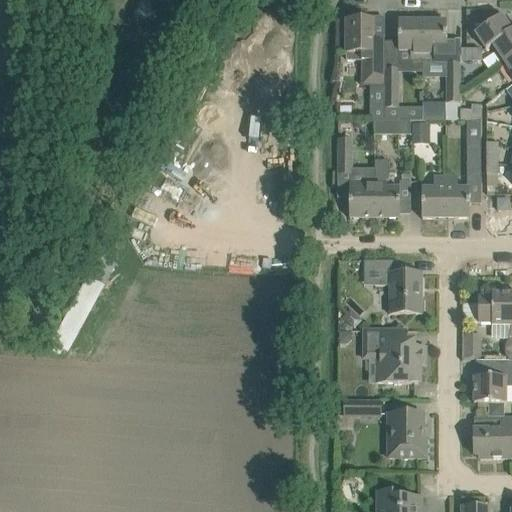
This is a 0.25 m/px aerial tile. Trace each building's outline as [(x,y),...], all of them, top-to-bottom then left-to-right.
[(511,32),(502,17),(475,36),(485,51),(492,46),(511,75),(511,87),(506,91),(511,100),(511,32)] [(343,25),(343,39),(347,39),(347,43),(347,55),(347,62),(361,62),(362,71),(362,88),(377,88),(377,110),(373,112),(374,122),(384,122),(384,109),(384,71),(385,63),(385,43),(373,43),(373,23),(362,23),(362,19),(349,19),(349,23),(347,23),(347,25),(343,25)] [(385,63),(384,71),(399,70),(399,66),(412,66),(412,65),(423,65),(424,65),(424,23),(399,23),(399,43),(385,43),(385,63)] [(424,23),(424,65),(445,65),(445,105),(445,122),(460,123),(460,112),(460,105),(460,65),(461,65),(461,63),(461,53),(461,52),(461,40),(447,40),(447,23),(424,23)] [(461,53),(461,63),(482,63),(482,52),(461,52),(461,53)] [(384,71),(384,109),(398,109),(399,74),(399,70),(384,71)] [(460,112),(460,123),(466,123),(472,123),(481,123),(481,111),(481,107),(472,107),(472,112),(460,112)] [(384,109),(384,122),(398,122),(411,122),(423,122),(423,110),(398,109),(384,109)] [(384,122),(374,122),(374,136),(398,136),(398,122),(384,122)] [(429,126),(413,126),(413,142),(429,142),(429,126)] [(352,171),(351,142),(338,142),(338,177),(350,176),(350,190),(349,190),(350,221),(374,221),(374,171),(352,171)] [(488,177),(498,176),(498,145),(488,145),(488,177)] [(466,146),(466,179),(480,179),(481,146),(466,146)] [(400,221),(400,201),(400,190),(387,190),(387,183),(389,183),(389,163),(375,163),(375,171),(374,171),(374,221),(400,221)] [(446,221),(446,179),(434,179),(434,190),(422,190),(422,221),(446,221)] [(470,221),(470,201),(470,190),(458,190),(458,179),(446,179),(446,221),(470,221)] [(498,213),(509,213),(509,201),(498,201),(498,213)] [(422,316),(422,275),(392,275),(392,263),(364,263),(364,275),(375,275),(375,288),(390,288),(390,316),(422,316)] [(511,295),(493,296),(493,299),(479,299),(479,325),(492,326),(492,327),(509,328),(509,341),(507,344),(505,348),(505,353),(506,358),(509,363),(511,363),(511,295)] [(377,385),(398,385),(418,385),(418,356),(426,356),(426,350),(406,350),(406,333),(363,333),(363,360),(377,360),(377,385)] [(464,360),(481,360),(481,337),(464,337),(464,360)] [(489,407),(489,406),(507,406),(507,389),(511,388),(511,367),(496,367),(496,379),(474,379),(474,405),(476,405),(476,407),(489,407)] [(381,418),(381,404),(344,404),(344,418),(381,418)] [(424,440),(424,416),(389,416),(389,460),(426,460),(426,440),(424,440)] [(511,461),(511,418),(501,419),(501,431),(474,432),(475,458),(480,458),(480,462),(511,461)] [(416,511),(417,507),(421,507),(421,500),(396,500),(395,494),(378,494),(378,511),(416,511)]
